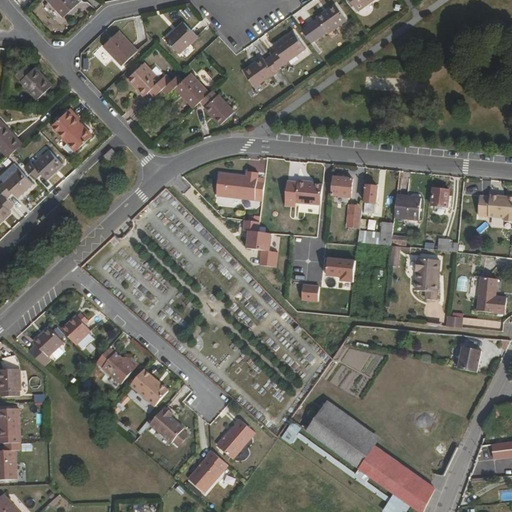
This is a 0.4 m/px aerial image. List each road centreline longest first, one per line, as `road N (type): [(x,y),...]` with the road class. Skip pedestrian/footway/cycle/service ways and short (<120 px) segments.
road 1 (residential): [(162,174),(244,146),(511,173)]
road 2 (residential): [(207,405),(212,397),(64,265)]
road 3 (residential): [(511,356),(444,511)]
road 4 (residential): [(121,133),(0,248)]
road 5 (residential): [(64,265),(162,174)]
road 6 (residential): [(56,59),(108,13),(158,0)]
